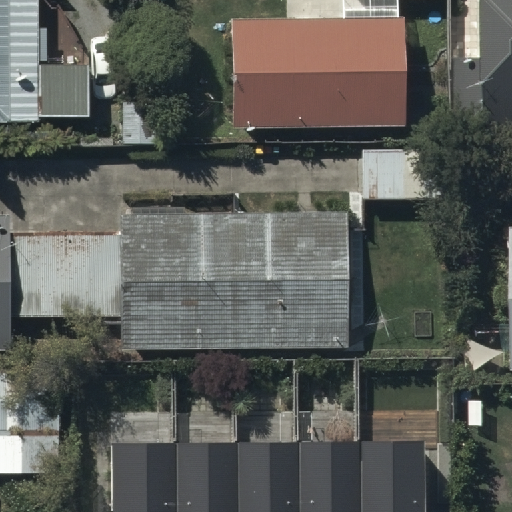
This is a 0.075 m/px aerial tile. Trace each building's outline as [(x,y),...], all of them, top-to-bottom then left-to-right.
[(33,0),(0,0),(0,134),(34,135),(35,127),(87,127),(87,70),(34,70),(33,0)] [(484,65),(450,65),(450,103),(450,146),(511,146),(511,1),(484,1),(484,65)] [(395,24),(226,26),(226,134),(395,134),(395,24)] [(361,157),(360,205),(441,206),(442,158),(361,157)] [(0,361),(7,361),(7,325),(119,325),(119,357),(346,357),(346,221),(118,221),(118,242),(9,242),(9,223),(0,223),(0,361)] [(53,379),(0,378),(0,478),(58,479),(53,379)] [(427,511),(426,443),(110,446),(111,511),(427,511)]
